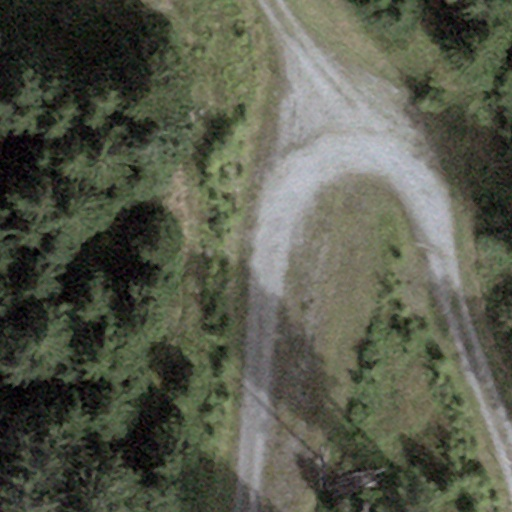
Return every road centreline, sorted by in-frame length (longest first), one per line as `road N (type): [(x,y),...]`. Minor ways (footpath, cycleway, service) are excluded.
road 1 (track): [(268,511),(280,207),(330,159),(398,170),(511,469)]
road 2 (track): [(330,159),(265,0)]
